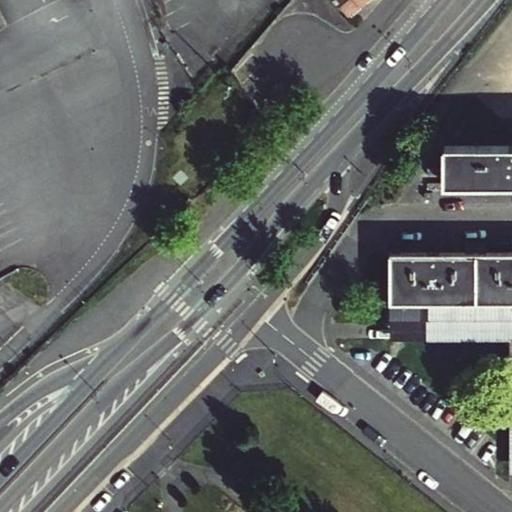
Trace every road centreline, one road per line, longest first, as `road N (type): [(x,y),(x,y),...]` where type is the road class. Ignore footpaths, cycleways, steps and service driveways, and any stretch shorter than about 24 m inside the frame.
road 1 (primary): [(0,507),(340,152)]
road 2 (primary): [(446,0),(118,357)]
road 3 (tertiary): [(254,312),(498,511)]
road 4 (tertiary): [(62,511),(254,312)]
road 5 (primary): [(340,152),(485,0)]
road 6 (primary): [(254,312),(332,225),(340,152)]
road 7 (primary): [(118,357),(0,478)]
road 8 (primary): [(118,357),(48,383),(0,420)]
